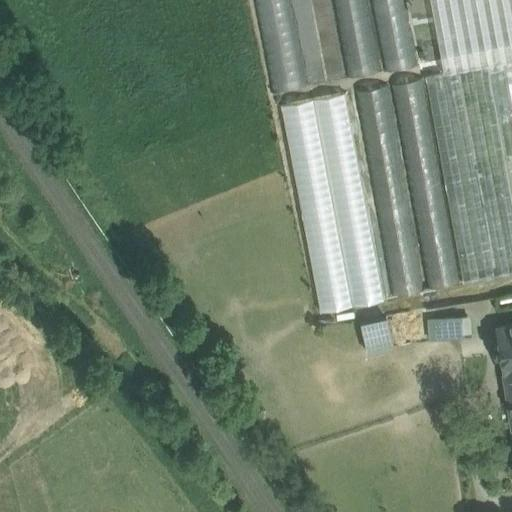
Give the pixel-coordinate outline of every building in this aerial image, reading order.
[(306,80),(336,74),(322,0),(250,0),(269,88),(306,80)] [(329,0),(343,73),(376,67),(363,0),(329,0)] [(363,0),(376,67),(412,61),(400,0),(363,0)] [(511,4),(418,22),(429,74),(511,58),(511,4)] [(511,272),(511,58),(429,74),(386,82),(424,289),(511,272)] [(394,295),(424,289),(386,82),(354,88),(394,295)] [(344,90),(278,103),(319,306),(385,293),(344,90)] [(467,302),(425,303),(426,335),(468,333),(467,302)] [(511,321),(495,325),(502,372),(511,370),(511,321)] [(511,370),(502,372),(511,432),(511,370)]
